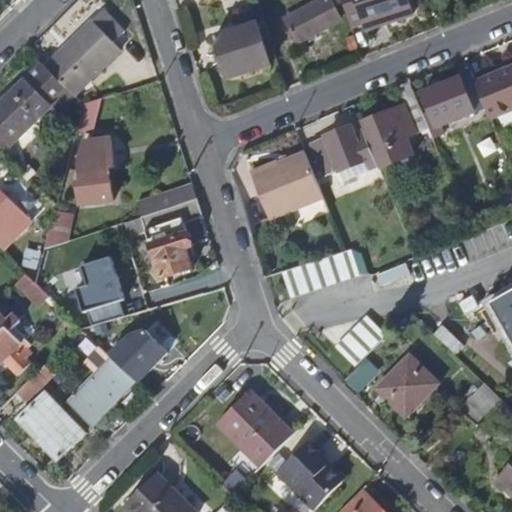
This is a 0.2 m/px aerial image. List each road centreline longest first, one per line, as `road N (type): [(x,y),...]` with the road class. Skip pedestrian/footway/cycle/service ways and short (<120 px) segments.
road 1 (unclassified): [(202,145),(511,18)]
road 2 (unclassified): [(251,329),(442,511)]
road 3 (unclassified): [(63,511),(251,329)]
road 4 (unclassified): [(202,145),(251,302),(251,329)]
road 5 (unclassified): [(155,0),(202,145)]
